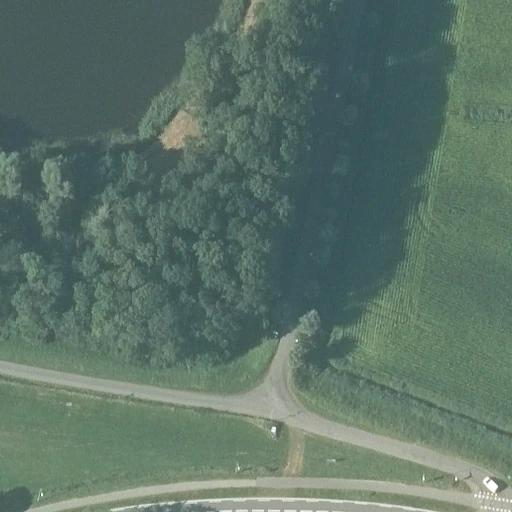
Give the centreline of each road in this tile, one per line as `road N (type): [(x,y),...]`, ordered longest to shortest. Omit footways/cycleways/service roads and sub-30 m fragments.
road 1 (unclassified): [(269,413),(358,0)]
road 2 (unclassified): [(269,413),(0,368)]
road 3 (unclassified): [(503,511),(491,489),(463,471),(269,413)]
